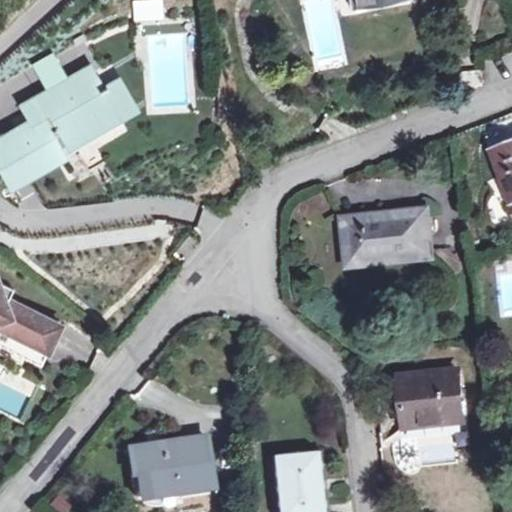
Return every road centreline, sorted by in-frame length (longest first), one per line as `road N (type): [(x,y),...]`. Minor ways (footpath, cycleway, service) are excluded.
road 1 (residential): [(223,266),(291,174),(511,87)]
road 2 (residential): [(12,511),(183,294),(223,266)]
road 3 (residential): [(223,266),(349,380),(367,434),(374,511)]
